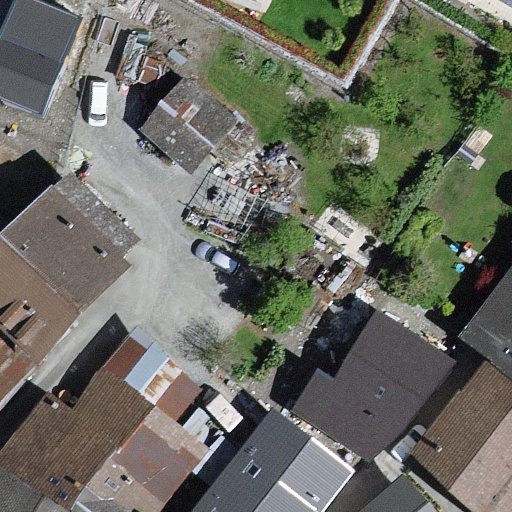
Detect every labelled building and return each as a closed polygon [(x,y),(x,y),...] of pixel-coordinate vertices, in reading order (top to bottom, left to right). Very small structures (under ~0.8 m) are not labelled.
[(92,27),(44,0),(18,0),(0,63),(0,105),(68,135),(92,27)] [(255,133),(197,83),(151,137),(207,199),(255,133)] [(161,273),(79,199),(0,271),(0,308),(67,377),(161,273)] [(496,384),(397,323),(348,402),(432,457),(490,511),(511,511),(511,301),(478,345),(508,365),(496,384)] [(0,331),(0,368),(16,345),(0,331)] [(0,511),(163,511),(207,453),(174,429),(196,397),(125,348),(74,419),(54,407),(0,476),(0,511)] [(276,425),(209,511),(312,511),(341,475),(276,425)] [(434,511),(402,477),(362,511),(434,511)]
